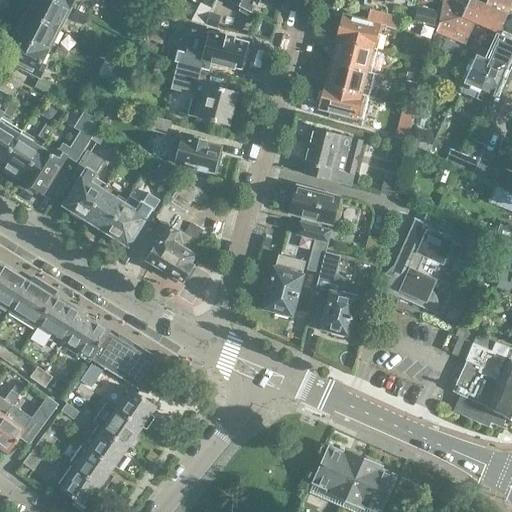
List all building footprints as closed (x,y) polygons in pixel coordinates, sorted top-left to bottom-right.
[(29,10),(28,13),(60,29),(71,6),(59,0),(33,0),(34,1),(31,1),(28,7),(29,10)] [(203,0),(204,0),(193,20),(206,24),(210,13),(213,7),(211,7),(214,0),(203,0)] [(258,4),(259,0),(228,0),(242,7),(239,11),(248,16),(254,3),(258,4)] [(443,0),(440,22),(436,32),(444,35),(464,43),(474,21),(499,33),(507,15),(507,14),(511,0),(487,0),(485,4),(475,0),(468,0),(466,5),(454,0),(443,0)] [(417,7),(414,21),(434,26),(438,12),(417,7)] [(336,39),(337,39),(372,48),(376,33),(383,35),(385,27),(394,29),(398,17),(370,10),(367,21),(342,15),(340,23),(338,23),(336,31),(338,32),(336,39)] [(17,34),(16,34),(48,51),(60,29),(28,13),(26,15),(24,15),(20,21),(22,25),(17,34)] [(206,24),(206,25),(218,27),(221,16),(210,13),(206,24)] [(173,61),(178,63),(202,69),(204,59),(203,59),(204,58),(241,69),(242,64),(246,65),(250,50),(246,49),(248,43),(233,39),(234,37),(218,33),(218,35),(205,31),(204,33),(202,32),(199,43),(201,43),(198,56),(182,52),(182,53),(176,51),(173,61)] [(48,51),(16,34),(12,41),(9,42),(6,48),(8,51),(4,57),(41,77),(46,67),(42,65),(48,51)] [(493,52),(474,97),(489,104),(493,95),(494,95),(496,91),(498,93),(508,71),(505,69),(511,53),(511,39),(505,37),(504,41),(499,39),(493,52)] [(332,60),(332,63),(367,71),(372,48),(337,39),(338,40),(335,50),(332,51),(330,58),(332,60)] [(461,91),(474,97),(493,52),(480,47),(465,82),(461,91)] [(194,95),(193,98),(189,115),(230,125),(239,92),(199,81),(202,69),(178,63),(171,89),(194,95)] [(326,85),(324,85),(367,96),(374,98),(381,75),(367,71),(332,63),(331,65),(328,65),(326,73),(329,75),(326,85)] [(0,88),(15,96),(21,85),(0,74),(0,88)] [(320,92),(318,100),(320,102),(318,109),(327,111),(325,118),(359,126),(367,96),(324,85),(323,91),(320,92)] [(417,140),(425,118),(417,115),(409,137),(414,139),(410,150),(429,157),(433,146),(417,140)] [(172,122),(149,116),(145,130),(169,136),(172,122)] [(0,163),(1,164),(20,134),(0,121),(0,163)] [(96,129),(91,137),(100,142),(109,128),(100,123),(96,129)] [(385,123),(382,135),(405,142),(409,129),(385,123)] [(42,148),(23,179),(22,178),(22,179),(27,183),(27,186),(34,190),(36,189),(43,193),(66,155),(76,161),(91,137),(96,129),(91,126),(87,133),(80,129),(70,145),(64,141),(58,150),(55,156),(42,148)] [(359,162),(362,162),(364,154),(362,154),(365,139),(309,126),(305,145),(307,145),(303,162),(305,163),(302,173),(353,186),(356,174),(359,162)] [(20,134),(1,164),(4,166),(4,169),(10,173),(13,172),(16,173),(22,177),(41,147),(34,143),(20,134)] [(176,136),(170,160),(214,172),(216,167),(218,168),(222,153),(220,152),(221,148),(207,144),(207,141),(192,137),(191,140),(176,136)] [(463,169),(473,173),(483,151),(486,145),(473,139),(470,146),(472,147),(468,156),(451,148),(446,161),(463,169)] [(82,216),(85,218),(104,188),(106,184),(93,176),(95,173),(92,172),(100,160),(85,151),(72,173),(80,178),(76,184),(64,205),(72,210),(70,213),(80,219),(82,216)] [(483,151),(473,175),(507,189),(511,176),(511,171),(503,168),(506,160),(483,151)] [(190,222),(183,233),(169,225),(180,207),(186,211),(193,200),(199,203),(205,194),(199,190),(206,179),(187,173),(168,205),(162,216),(158,223),(166,228),(147,260),(182,281),(193,264),(190,263),(196,254),(192,252),(197,242),(196,241),(203,230),(190,222)] [(386,178),(381,195),(395,199),(400,182),(386,178)] [(415,187),(400,182),(395,199),(410,204),(415,187)] [(98,226),(106,231),(125,201),(104,188),(106,184),(104,188),(85,218),(87,219),(89,225),(92,227),(98,226)] [(296,189),(294,188),(288,210),(290,211),(289,214),(332,225),(332,222),(337,220),(340,216),(342,209),(341,204),(338,200),(339,196),(321,192),(321,193),(310,190),(311,189),(297,185),(296,189)] [(511,235),(509,242),(511,243),(511,192),(496,186),(489,203),(511,212),(511,235)] [(125,201),(106,231),(110,234),(108,237),(118,243),(120,240),(128,245),(150,209),(149,208),(152,203),(145,199),(142,203),(130,195),(126,202),(125,201)] [(152,209),(162,216),(168,205),(158,199),(152,209)] [(416,219),(383,291),(435,314),(436,311),(437,309),(437,307),(437,306),(437,305),(437,302),(437,300),(436,298),(434,295),(433,293),(432,292),(433,288),(431,288),(433,283),(417,275),(426,254),(443,262),(455,236),(416,219)] [(314,256),(324,258),(326,253),(326,252),(332,231),(300,223),(297,235),(318,240),(314,256)] [(382,240),(369,237),(363,260),(375,263),(382,240)] [(338,273),(342,257),(326,252),(326,253),(324,258),(318,279),(320,279),(318,288),(331,291),(322,327),(332,330),(332,333),(344,336),(351,338),(362,298),(343,293),(344,291),(345,292),(348,279),(338,273)] [(272,279),(266,277),(262,294),(267,296),(264,308),(276,311),(276,314),(288,318),(289,315),(291,315),(305,262),(278,255),(272,279)] [(0,305),(8,310),(27,280),(29,277),(5,262),(0,270),(0,305)] [(511,273),(504,270),(497,288),(511,293),(511,273)] [(158,271),(151,284),(163,291),(170,278),(158,271)] [(54,296),(27,280),(8,310),(35,327),(54,296)] [(81,313),(54,296),(35,327),(62,344),(81,313)] [(91,320),(81,313),(62,344),(72,350),(89,360),(108,330),(91,320)] [(92,358),(107,368),(141,389),(158,362),(124,341),(109,331),(108,330),(89,360),(90,361),(92,358)] [(454,389),(453,391),(488,406),(488,407),(505,415),(504,416),(511,419),(511,347),(495,341),(491,351),(461,337),(453,354),(467,361),(454,389)] [(37,368),(30,379),(37,384),(44,373),(37,368)] [(52,379),(44,373),(37,384),(45,389),(52,379)] [(82,384),(81,385),(93,394),(98,386),(86,378),(82,384)] [(75,393),(88,402),(93,394),(81,385),(78,389),(75,393)] [(124,397),(116,409),(142,427),(142,426),(146,429),(154,417),(150,415),(156,407),(130,389),(128,391),(126,389),(122,395),(124,397)] [(2,399),(0,397),(0,422),(12,406),(12,405),(19,396),(12,391),(4,401),(2,399)] [(35,417),(44,425),(58,406),(48,398),(35,417)] [(61,412),(73,421),(79,413),(67,404),(61,412)] [(31,419),(12,406),(0,422),(0,446),(8,453),(25,429),(24,428),(31,419)] [(110,416),(102,428),(128,447),(129,446),(132,449),(141,437),(137,434),(142,427),(116,409),(115,410),(112,408),(108,414),(110,416)] [(96,437),(88,448),(115,466),(119,468),(127,457),(124,454),(128,447),(102,428),(98,426),(92,434),(96,437)] [(45,434),(39,443),(48,449),(54,440),(45,434)] [(365,456),(345,447),(344,449),(328,442),(311,482),(313,483),(309,492),(342,507),(365,456)] [(24,463),(33,470),(48,449),(39,443),(24,463)] [(69,463),(72,465),(75,468),(101,486),(102,485),(106,487),(114,476),(110,473),(115,466),(88,448),(82,444),(69,463)] [(384,464),(365,456),(342,507),(353,511),(379,511),(380,511),(381,511),(398,473),(383,466),(384,464)] [(101,486),(75,468),(72,465),(71,466),(58,485),(74,496),(73,497),(76,499),(74,503),(84,509),(86,505),(88,505),(101,486)]
